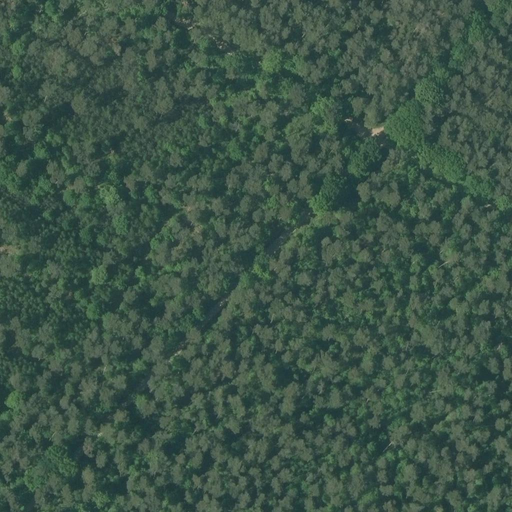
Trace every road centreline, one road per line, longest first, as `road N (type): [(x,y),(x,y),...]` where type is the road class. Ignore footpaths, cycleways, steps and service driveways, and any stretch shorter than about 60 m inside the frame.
road 1 (track): [(25,511),(376,138)]
road 2 (track): [(376,138),(142,0)]
road 3 (track): [(376,138),(510,0)]
road 4 (track): [(511,220),(376,138)]
